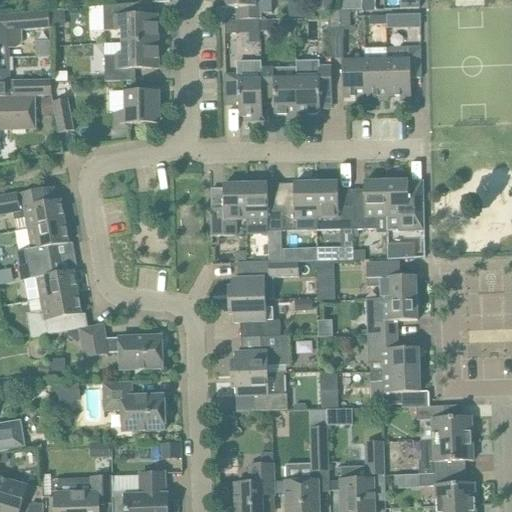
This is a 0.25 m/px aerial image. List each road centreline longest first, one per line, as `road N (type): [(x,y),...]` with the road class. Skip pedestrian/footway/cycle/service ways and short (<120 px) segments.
road 1 (residential): [(202,511),(189,314),(112,293),(89,185),(102,166),(182,147)]
road 2 (residential): [(182,147),(198,155),(424,152)]
road 3 (residential): [(511,392),(452,389),(447,274)]
road 4 (residential): [(182,147),(191,123),(189,0)]
